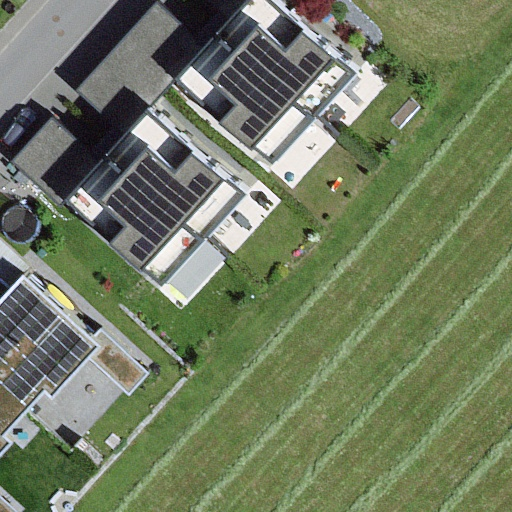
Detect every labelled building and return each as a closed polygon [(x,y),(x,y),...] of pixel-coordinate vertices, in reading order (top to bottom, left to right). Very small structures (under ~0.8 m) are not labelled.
[(207,51),(178,83),(274,167),(359,70),(279,0),(210,0),(236,22),(207,51)] [(78,92),(125,138),(153,107),(178,83),(207,51),(159,5),(78,92)] [(52,118),(11,164),(62,208),(72,197),(189,301),(270,210),(153,107),(125,138),(103,163),(52,118)] [(152,373),(29,262),(11,282),(0,293),(0,511),(16,511),(0,497),(0,475),(98,368),(130,397),(152,373)] [(0,293),(11,282),(0,272),(0,293)]
